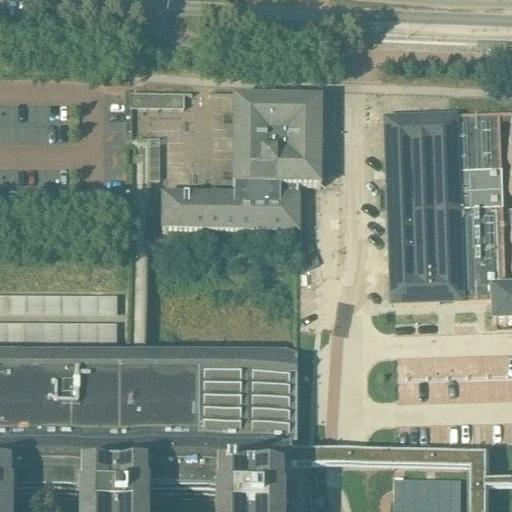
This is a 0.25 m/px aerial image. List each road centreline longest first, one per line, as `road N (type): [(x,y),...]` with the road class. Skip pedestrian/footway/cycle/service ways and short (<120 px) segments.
road 1 (residential): [(134,8),(205,53),(511,64)]
road 2 (tertiary): [(134,8),(511,22)]
road 3 (tertiary): [(0,8),(134,8)]
